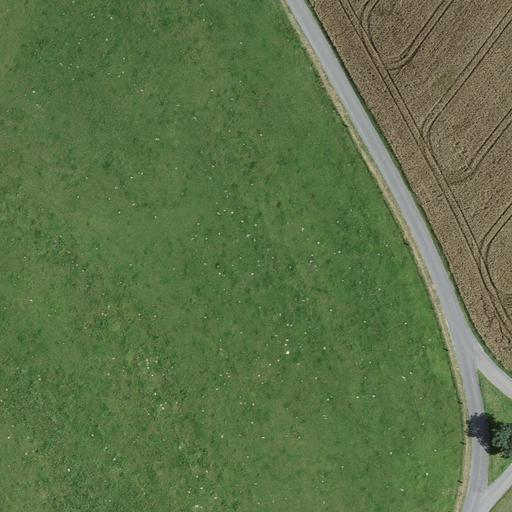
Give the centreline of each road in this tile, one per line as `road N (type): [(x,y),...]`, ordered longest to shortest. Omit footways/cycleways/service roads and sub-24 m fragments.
road 1 (unclassified): [(300,0),(405,199),(471,347)]
road 2 (unclassified): [(471,347),(482,448),(476,511)]
